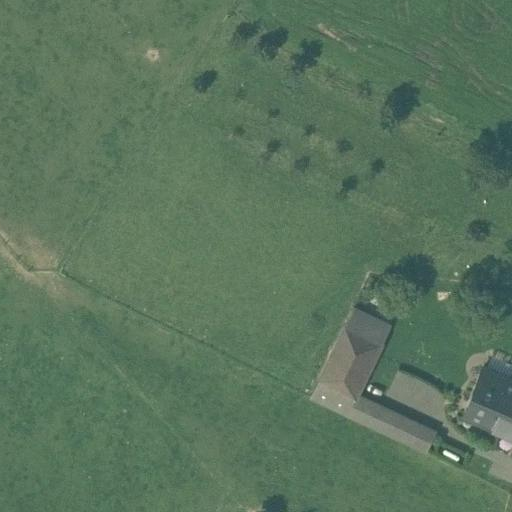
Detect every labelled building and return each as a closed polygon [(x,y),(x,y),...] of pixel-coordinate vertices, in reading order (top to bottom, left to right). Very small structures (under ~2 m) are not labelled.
[(354,307),(319,378),(355,396),(356,394),(390,324),(354,307)] [(511,401),(511,379),(483,366),(463,416),(499,432),(511,401)] [(355,396),(319,378),(311,395),(347,413),(355,396)] [(382,406),(356,394),(355,396),(347,413),(372,425),(382,406)] [(511,401),(499,432),(511,437),(511,401)] [(400,414),(382,406),(372,425),(391,433),(400,414)] [(435,431),(400,414),(391,433),(426,450),(435,431)]
